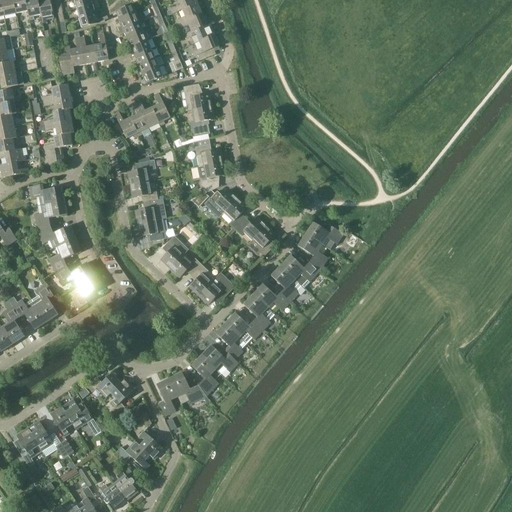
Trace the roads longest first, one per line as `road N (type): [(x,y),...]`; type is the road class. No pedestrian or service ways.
road 1 (residential): [(210,324),(291,236),(240,176),(214,76)]
road 2 (residential): [(0,365),(107,298),(112,287),(78,216),(72,174)]
road 3 (residential): [(210,324),(125,238),(113,155),(91,142)]
road 4 (residential): [(142,373),(107,358),(0,426)]
road 5 (residential): [(147,511),(175,453),(142,373)]
